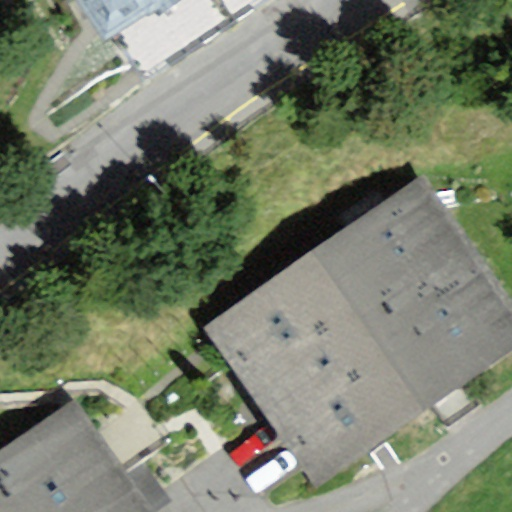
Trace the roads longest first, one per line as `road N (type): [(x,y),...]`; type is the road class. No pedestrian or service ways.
road 1 (residential): [(329,0),(0,244)]
road 2 (unclassified): [(511,415),(404,511)]
